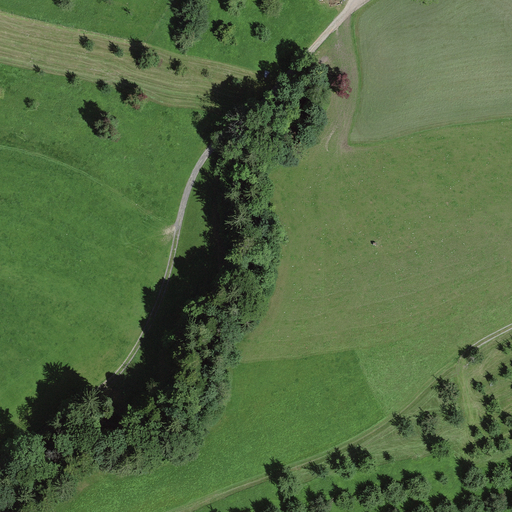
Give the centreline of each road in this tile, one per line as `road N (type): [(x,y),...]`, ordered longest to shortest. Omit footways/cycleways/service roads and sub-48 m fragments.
road 1 (track): [(0,465),(116,381),(153,324),(192,178),(205,157),(361,0)]
road 2 (track): [(183,511),(378,421),(511,327)]
